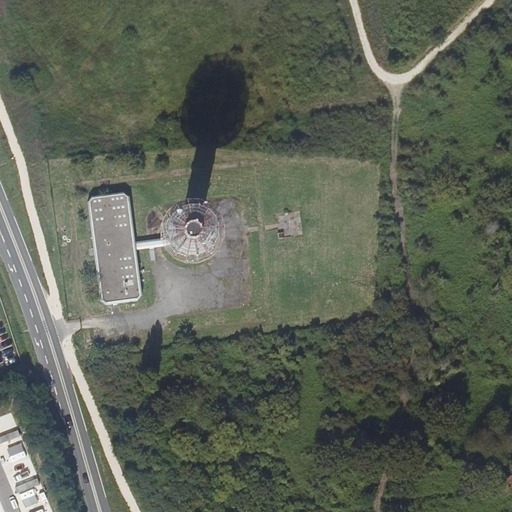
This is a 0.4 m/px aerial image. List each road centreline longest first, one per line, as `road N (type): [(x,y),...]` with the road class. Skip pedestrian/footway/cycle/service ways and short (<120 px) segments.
road 1 (track): [(0,134),(125,511)]
road 2 (tertiary): [(106,511),(56,337),(0,188)]
road 3 (tertiary): [(0,216),(95,511)]
